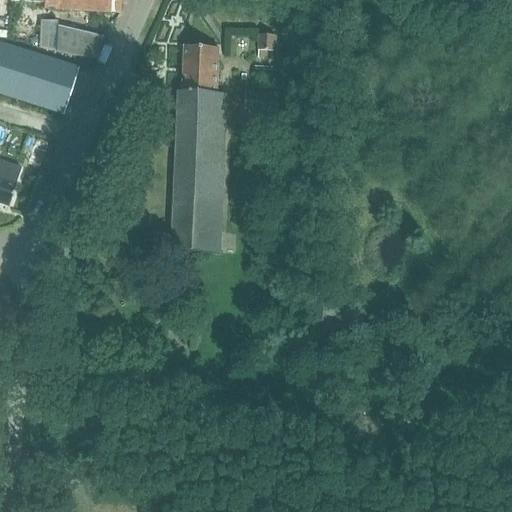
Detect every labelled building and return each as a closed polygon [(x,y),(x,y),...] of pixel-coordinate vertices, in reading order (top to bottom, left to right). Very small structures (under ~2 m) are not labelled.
[(118,0),(11,0),(11,3),(41,5),(41,10),(117,14),(118,0)] [(96,62),(101,41),(101,40),(56,29),(56,23),(40,22),(39,49),(96,62)] [(276,36),(259,36),(259,51),(276,52),(276,36)] [(0,98),(62,118),(76,71),(0,47),(0,98)] [(182,94),(178,94),(171,250),(220,253),(227,97),(217,96),(219,49),(184,48),(182,94)] [(278,94),(247,93),(246,110),(277,111),(278,94)] [(37,141),(32,156),(42,159),(47,144),(37,141)] [(0,162),(0,205),(8,208),(21,170),(0,162)]
